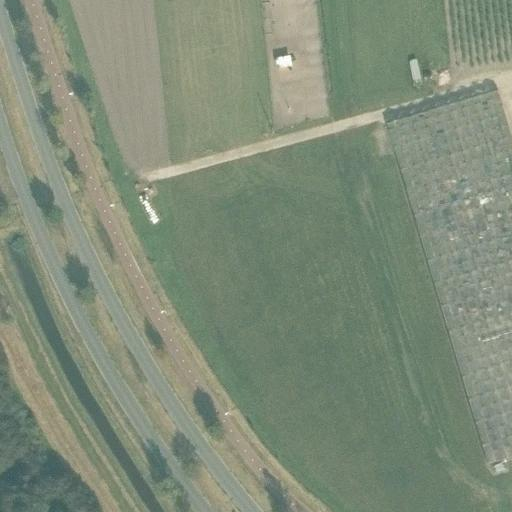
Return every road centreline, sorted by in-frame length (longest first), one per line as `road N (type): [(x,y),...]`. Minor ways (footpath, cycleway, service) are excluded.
road 1 (secondary): [(248,511),(144,368),(83,249),(0,27)]
road 2 (secondary): [(0,104),(59,278),(125,400),(201,511)]
road 3 (track): [(156,174),(511,73)]
